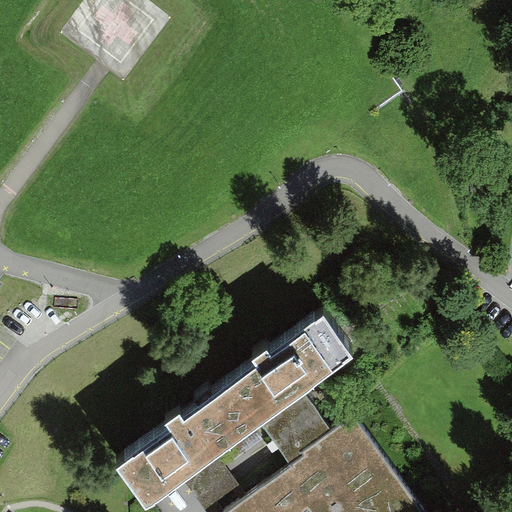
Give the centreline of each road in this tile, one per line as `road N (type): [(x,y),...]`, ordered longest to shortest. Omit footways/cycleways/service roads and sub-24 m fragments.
road 1 (unclassified): [(0,400),(38,351),(333,169),(363,172),(511,295)]
road 2 (track): [(462,255),(422,96)]
